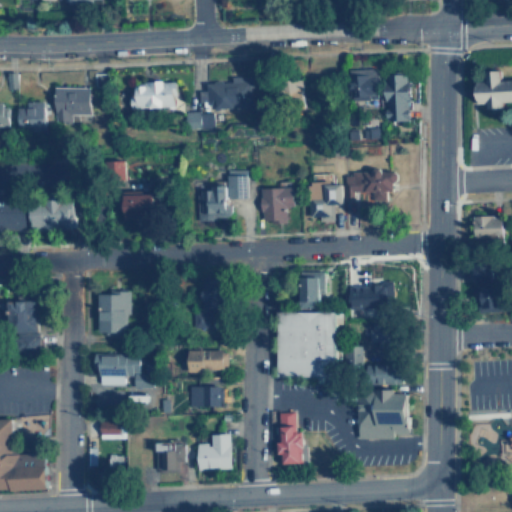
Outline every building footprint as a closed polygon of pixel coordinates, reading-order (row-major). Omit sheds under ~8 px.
[(348,98),(379,97),(378,67),(348,68),(348,98)] [(511,78),(498,79),(497,68),(480,69),(481,80),(472,80),(473,105),(511,103),(511,78)] [(410,74),(386,74),(386,121),(410,121),(410,74)] [(250,75),(231,75),(231,81),(206,82),(206,90),(198,90),(199,106),(251,105),(250,75)] [(175,81),(135,82),(135,96),(129,96),(130,106),(176,106),(175,81)] [(90,114),(91,87),(54,86),(54,121),(70,122),(71,113),(90,114)] [(44,101),(26,102),(27,106),(18,107),(19,130),(45,129),(44,101)] [(0,103),(0,125),(9,126),(9,104),(0,103)] [(212,111),(184,112),(185,128),(212,127),(212,111)] [(247,169),(225,169),(226,181),(215,181),(215,190),(198,190),(198,219),(231,218),(231,198),(247,197),(247,169)] [(329,205),(338,205),(338,181),(329,181),(328,172),(306,173),(308,216),(329,215),(329,205)] [(341,180),(344,201),(395,194),(392,173),(341,180)] [(290,221),(290,182),(258,182),(258,221),(290,221)] [(0,229),(26,230),(26,202),(8,202),(9,187),(0,187),(0,229)] [(127,214),(161,214),(161,191),(127,192),(127,214)] [(76,200),(31,199),(31,229),(75,229),(76,200)] [(502,215),(473,216),(474,237),(503,236),(502,215)] [(297,307),(318,307),(318,272),(297,272),(297,307)] [(193,327),(223,326),(222,284),(202,284),(203,303),(193,303),(193,327)] [(388,307),(388,284),(346,284),(346,307),(388,307)] [(482,305),(507,304),(506,285),(482,285),(482,305)] [(98,330),(129,331),(130,290),(99,290),(98,330)] [(40,299),(8,299),(8,323),(16,323),(16,347),(39,347),(40,299)] [(332,375),(332,311),(274,311),(274,375),(332,375)] [(390,321),(369,322),(370,342),(391,341),(390,321)] [(190,348),(225,348),(225,352),(228,352),(228,369),(190,369),(190,348)] [(100,383),(125,383),(125,374),(134,374),(134,385),(154,386),(154,373),(141,373),(141,352),(95,352),(95,364),(100,364),(100,383)] [(189,384),(221,384),(221,405),(189,405),(189,384)] [(405,389),(354,389),(354,436),(405,436),(405,389)] [(275,464),(297,463),(296,410),(274,410),(275,464)] [(11,418),(0,418),(0,487),(10,487),(11,489),(51,487),(49,450),(20,451),(13,448),(11,418)] [(125,437),(125,420),(100,419),(100,436),(125,437)] [(197,442),(199,469),(233,467),(232,432),(212,433),(212,444),(209,445),(209,441),(197,442)] [(157,480),(184,481),(185,444),(173,444),(173,440),(157,440),(157,480)]
